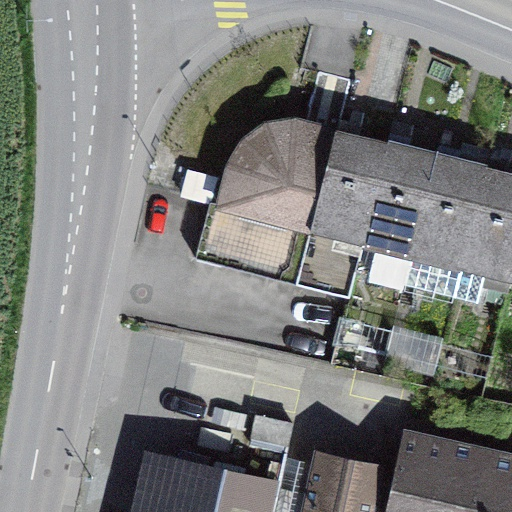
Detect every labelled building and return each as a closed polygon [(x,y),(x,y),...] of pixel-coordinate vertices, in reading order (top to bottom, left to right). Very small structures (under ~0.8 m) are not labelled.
[(230,165),(220,202),(220,206),(311,228),(335,129),(295,119),(264,123),(243,141),(230,165)] [(362,241),(387,142),(335,129),(311,228),(362,241)] [(412,253),(437,154),(387,142),(362,241),(412,253)] [(461,266),(486,166),(437,154),(412,253),(461,266)] [(511,278),(511,273),(511,172),(486,166),(461,266),(511,278)] [(209,199),(195,258),(348,296),(362,241),(311,228),(220,206),(220,202),(209,199)] [(292,422),(256,414),(251,437),(287,445),(292,422)] [(405,436),(387,511),(511,511),(511,455),(487,450),(486,454),(405,436)] [(308,500),(305,511),(369,511),(379,463),(378,463),(345,456),(340,464),(328,454),(313,458),(305,499),(308,500)] [(270,511),(275,495),(164,470),(154,511),(270,511)]
